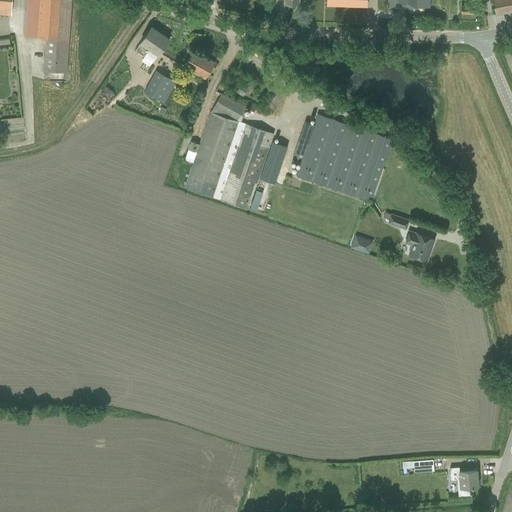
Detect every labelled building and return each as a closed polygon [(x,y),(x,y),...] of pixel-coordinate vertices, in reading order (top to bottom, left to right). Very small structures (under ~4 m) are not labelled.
[(0,0),(0,13),(10,15),(11,0),(0,0)] [(27,0),(25,36),(45,37),(43,71),(66,72),(70,0),(27,0)] [(511,0),(492,0),(493,5),(495,14),(511,10),(511,0)] [(474,5),(461,5),(461,13),(474,13),(474,5)] [(134,51),(143,57),(151,63),(168,38),(151,26),(134,51)] [(192,50),(187,59),(183,67),(205,79),(214,62),(192,50)] [(156,71),(144,92),(163,102),(175,81),(156,71)] [(196,152),(185,185),(185,187),(248,209),(274,133),(239,121),(244,106),(216,91),(220,83),(215,91),(220,94),(217,99),(210,112),(199,144),(191,141),(188,149),(196,152)] [(381,169),(392,139),(391,139),(317,113),(314,123),(314,124),(305,121),(298,140),(292,159),(301,162),(296,176),(361,197),(370,201),(381,169)] [(408,220),(392,214),(389,223),(405,228),(408,220)] [(434,239),(409,231),(407,238),(410,239),(409,243),(412,244),(409,254),(426,260),(434,239)] [(350,246),(369,253),(374,241),(355,233),(350,246)] [(414,472),(434,470),(433,458),(413,460),(414,472)] [(458,495),(469,495),(469,487),(472,486),(477,485),(476,469),(459,470),(459,466),(449,467),(450,479),(459,479),(460,495),(458,495)]
